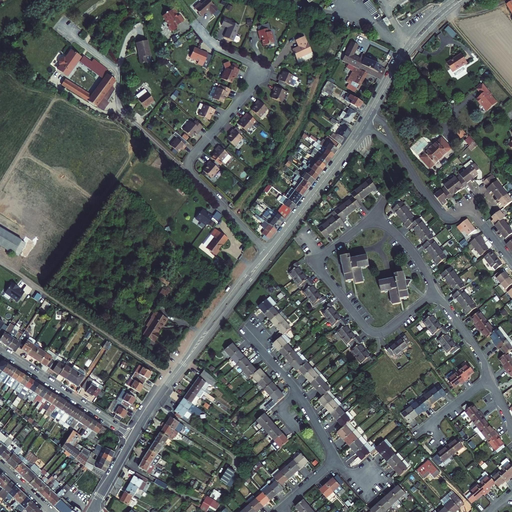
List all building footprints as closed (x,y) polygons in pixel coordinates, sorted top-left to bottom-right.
[(196,4),(191,9),(195,14),(197,16),(198,17),(205,11),(209,15),(214,11),(209,5),(209,6),(204,0),(203,0),(198,5),(196,4)] [(173,15),(170,10),(160,17),(160,19),(166,27),(165,28),(168,33),(174,29),(173,28),(180,23),(176,16),(173,18),(171,16),(173,15)] [(230,23),(222,20),(219,27),(226,30),(222,39),(231,43),(231,42),(234,44),(236,43),(237,41),(236,39),(233,38),(237,28),(230,24),(230,23)] [(256,33),(258,40),(259,40),(260,42),(261,48),(272,45),(267,26),(256,29),(257,33),(256,33)] [(85,32),(76,28),(73,34),(78,37),(78,36),(81,38),(85,32)] [(301,38),(294,42),(297,49),(296,49),(289,52),(296,65),(297,65),(310,59),(310,58),(301,38)] [(143,42),(133,44),(137,65),(143,64),(142,58),(147,57),(143,42)] [(348,43),(339,62),(345,65),(364,74),(377,80),(380,76),(374,73),(354,64),(356,60),(349,57),(355,46),(348,43)] [(206,55),(192,49),(188,59),(197,64),(196,66),(200,68),(201,69),(205,71),(210,58),(206,57),(206,55)] [(58,60),(56,62),(56,65),(57,66),(54,70),(58,72),(65,77),(75,62),(100,80),(108,87),(112,81),(77,55),(76,57),(68,51),(62,60),(60,59),(58,60)] [(466,64),(460,55),(445,64),(453,77),(454,76),(463,71),(461,67),(466,64)] [(356,60),(354,64),(374,73),(380,76),(383,70),(361,60),(357,58),(356,60)] [(364,74),(345,65),(343,69),(350,72),(344,83),(355,89),(364,74)] [(229,69),(227,68),(226,72),(223,71),(218,81),(228,86),(231,80),(232,79),(233,80),(236,73),(234,71),(235,68),(230,66),(229,69)] [(277,78),(275,82),(276,82),(284,86),(287,87),(291,78),(281,74),(279,77),(278,79),(277,78)] [(100,80),(97,84),(106,90),(108,87),(100,80)] [(106,90),(97,84),(88,97),(62,81),(59,86),(93,107),(106,90)] [(331,85),(326,82),(322,88),(320,91),(323,93),(325,90),(327,92),(331,85)] [(475,99),(475,100),(478,104),(479,104),(479,103),(483,107),(482,108),(485,111),(495,103),(491,99),(489,97),(489,95),(485,91),(486,90),(481,84),(475,89),(480,94),(475,99)] [(224,99),(228,92),(219,88),(217,91),(214,90),(214,91),(212,90),(210,90),(207,97),(207,99),(209,100),(209,101),(220,106),(222,100),(223,99),(224,99)] [(284,94),(272,89),(270,92),(272,93),(271,95),(269,100),(279,105),(284,94)] [(148,101),(140,91),(132,98),(140,109),(144,106),(144,105),(148,101)] [(360,103),(346,94),(343,98),(345,99),(343,102),(356,110),(360,103)] [(265,110),(255,102),(253,105),(254,106),(253,107),(249,112),(257,119),(265,110)] [(199,111),(196,117),(206,122),(209,116),(209,115),(211,115),(213,112),(198,105),(195,110),(199,111)] [(342,120),(339,125),(340,126),(348,131),(351,127),(347,124),(354,113),(348,109),(344,115),(341,112),(338,118),(342,120)] [(257,127),(244,115),(239,121),(240,122),(239,123),(236,127),(245,134),(251,127),(254,131),(257,127)] [(200,128),(193,121),(190,124),(188,122),(181,131),(189,138),(193,134),(194,132),(195,134),(200,128)] [(328,132),(325,136),(336,144),(338,141),(341,142),(348,132),(348,131),(340,126),(334,136),(328,132)] [(241,135),(234,129),(232,132),(239,138),(241,135)] [(232,132),(231,131),(228,134),(229,135),(228,136),(224,141),(233,148),(240,139),(239,138),(232,132)] [(185,143),(174,133),(172,136),(174,138),(168,146),(176,153),(180,148),(181,147),(182,149),(184,147),(183,146),(185,143)] [(314,144),(315,144),(330,156),(334,151),(333,149),(336,145),(325,137),(320,144),(319,143),(318,144),(316,142),(314,144)] [(439,138),(417,158),(428,170),(450,149),(439,138)] [(330,156),(315,144),(312,148),(328,160),(330,156)] [(217,147),(214,150),(215,151),(214,153),(209,159),(219,167),(221,164),(220,163),(226,156),(217,147)] [(328,160),(312,148),(311,150),(312,151),(311,153),(325,164),(328,160)] [(308,157),(312,160),(314,161),(322,167),(325,164),(311,153),(309,152),(309,153),(310,154),(308,157)] [(301,160),(299,164),(300,164),(305,168),(315,176),(319,171),(311,165),(310,164),(309,166),(301,160)] [(314,161),(311,165),(319,171),(322,167),(314,161)] [(469,161),(462,167),(465,171),(472,179),(476,176),(474,173),(477,171),(469,161)] [(217,171),(207,162),(205,166),(206,167),(205,168),(201,172),(210,180),(217,171)] [(315,176),(305,168),(301,173),(302,173),(312,181),(315,176)] [(296,177),(300,180),(308,186),(312,181),(302,173),(299,176),(293,171),(291,174),(296,177)] [(465,171),(458,176),(465,184),(469,182),(470,184),(473,181),(472,179),(465,171)] [(491,176),(489,174),(481,181),(482,183),(491,176)] [(458,175),(448,183),(456,193),(459,191),(458,190),(461,188),(462,189),(466,186),(465,184),(458,176),(458,175)] [(482,183),(485,186),(493,179),(491,176),(482,183)] [(293,182),(296,185),(304,191),(307,187),(308,186),(300,180),(296,177),(293,182)] [(501,189),(493,179),(485,186),(487,188),(485,190),(489,194),(490,193),(493,196),(501,189)] [(344,219),(343,218),(354,209),(355,210),(358,207),(356,204),(360,201),(359,200),(370,191),(371,192),(375,189),(367,180),(349,195),(351,198),(333,213),(335,215),(316,230),(324,239),(327,236),(326,236),(338,227),(338,228),(342,224),(340,222),(344,219)] [(456,193),(448,183),(438,190),(439,192),(446,200),(446,201),(451,198),(450,196),(452,194),(453,196),(456,193)] [(304,191),(296,185),(292,191),(300,197),(304,191)] [(501,189),(493,196),(496,200),(494,201),(496,204),(506,196),(501,189)] [(300,197),(292,191),(286,200),(293,206),(300,197)] [(446,200),(439,192),(433,197),(441,207),(445,204),(443,202),(446,200)] [(500,206),(504,210),(511,203),(511,202),(506,196),(496,204),(498,207),(500,206)] [(281,205),(278,209),(286,215),(293,206),(286,200),(284,199),(280,204),(281,205)] [(418,241),(421,245),(419,247),(422,250),(422,249),(431,260),(430,261),(434,265),(443,257),(428,239),(430,237),(416,219),(413,221),(399,202),(389,210),(392,213),(393,213),(402,223),(401,224),(404,228),(406,226),(409,230),(410,229),(419,240),(418,241)] [(264,212),(279,224),(282,220),(274,214),(267,209),(264,212)] [(278,209),(274,214),(282,220),(286,215),(278,209)] [(206,227),(213,218),(210,216),(209,217),(207,215),(207,214),(202,211),(196,220),(196,222),(199,224),(201,223),(206,227)] [(261,216),(277,228),(279,224),(264,212),(261,216)] [(499,213),(494,218),(491,220),(493,222),(491,224),(495,229),(502,222),(505,220),(499,213)] [(259,219),(264,224),(274,231),(277,228),(261,216),(259,219)] [(465,221),(458,227),(467,237),(474,232),(465,221)] [(498,237),(508,229),(502,222),(495,229),(498,233),(496,235),(498,237)] [(264,230),(261,234),(267,241),(274,231),(264,224),(261,228),(264,230)] [(511,236),(511,234),(508,229),(498,237),(500,240),(502,239),(505,242),(511,238),(511,236)] [(20,242),(0,230),(0,249),(11,256),(19,243),(20,242)] [(206,249),(215,256),(219,251),(218,250),(221,246),(221,247),(227,239),(215,230),(210,236),(214,239),(206,249)] [(210,236),(202,247),(206,249),(214,239),(210,236)] [(478,237),(469,244),(479,257),(487,251),(480,242),(481,241),(478,237)] [(19,243),(11,256),(16,258),(24,245),(19,243)] [(491,253),(483,260),(493,273),(501,267),(491,253)] [(346,256),(337,258),(342,283),(351,281),(352,285),(360,283),(357,269),(366,267),(363,257),(346,260),(346,256)] [(318,299),(309,287),(310,286),(305,279),(304,280),(294,268),(295,267),(293,264),(285,270),(287,274),(285,276),(295,288),(297,286),(302,292),(299,294),(309,306),(312,304),(314,307),(322,301),(319,298),(318,299)] [(450,289),(449,290),(452,294),(449,296),(452,299),(453,299),(461,310),(461,311),(463,314),(473,307),(458,289),(461,286),(446,267),(437,275),(440,278),(441,278),(450,289)] [(401,281),(400,273),(392,275),(392,279),(376,283),(378,293),(387,291),(389,305),(398,304),(397,300),(405,298),(403,288),(402,285),(406,284),(408,281),(405,280),(401,281)] [(500,273),(493,278),(500,286),(508,280),(503,274),(502,275),(500,273)] [(162,281),(167,285),(171,280),(165,276),(162,281)] [(511,285),(511,284),(508,280),(500,286),(507,295),(511,290),(511,287),(511,286),(511,285)] [(17,288),(11,284),(4,294),(17,303),(23,294),(20,291),(19,292),(16,290),(17,288)] [(165,290),(162,288),(157,297),(164,300),(171,289),(167,287),(165,290)] [(44,301),(39,310),(44,313),(48,304),(44,301)] [(256,309),(263,316),(270,309),(263,302),(256,309)] [(319,315),(329,327),(332,325),(337,331),(334,333),(343,345),(346,343),(351,349),(348,351),(358,364),(361,362),(364,365),(371,359),(369,356),(368,357),(358,344),(359,343),(354,337),(353,338),(343,326),(344,325),(339,319),(338,320),(328,307),(329,307),(327,304),(319,309),(322,313),(319,315)] [(270,309),(263,316),(269,323),(276,316),(270,309)] [(154,342),(159,334),(158,333),(163,325),(164,326),(168,319),(155,311),(151,318),(152,318),(146,326),(148,328),(143,335),(154,342)] [(454,345),(444,333),(445,332),(440,326),(439,327),(430,315),(431,314),(428,311),(420,317),(423,320),(420,322),(430,335),(433,333),(437,338),(434,341),(444,353),(447,351),(449,354),(457,347),(455,345),(454,345)] [(476,329),(485,322),(477,312),(469,318),(474,325),(473,326),(476,329)] [(276,316),(269,323),(275,329),(282,323),(285,320),(279,313),(276,316)] [(488,336),(493,332),(485,322),(476,329),(478,332),(479,331),(485,338),(488,336)] [(275,329),(281,336),(288,330),(282,323),(275,329)] [(0,336),(0,343),(2,345),(12,330),(14,327),(9,324),(6,328),(3,333),(0,336)] [(2,345),(7,348),(17,332),(18,330),(14,327),(12,330),(2,345)] [(498,327),(496,329),(504,339),(506,337),(498,327)] [(504,339),(496,329),(493,332),(488,336),(494,342),(492,343),(495,346),(504,339)] [(17,332),(7,348),(11,351),(18,341),(21,336),(21,335),(17,332)] [(400,337),(388,347),(387,346),(384,348),(390,356),(393,354),(395,357),(407,347),(405,344),(408,341),(402,334),(399,336),(400,337)] [(21,336),(18,341),(21,343),(18,348),(26,354),(32,345),(33,344),(21,336)] [(511,343),(506,337),(504,339),(495,346),(497,349),(498,348),(504,355),(506,354),(511,348),(511,343)] [(271,345),(277,352),(284,345),(278,339),(271,345)] [(21,343),(18,341),(11,351),(14,353),(18,348),(21,343)] [(26,354),(33,358),(39,350),(32,345),(26,354)] [(284,345),(277,352),(283,359),(290,352),(284,345)] [(224,353),(231,360),(239,353),(232,346),(224,353)] [(290,352),(283,359),(289,366),(296,359),(293,355),(297,352),(294,349),(290,352)] [(39,350),(33,358),(39,362),(45,354),(39,350)] [(45,354),(39,362),(48,369),(54,360),(56,356),(47,350),(45,354)] [(231,360),(237,367),(245,360),(239,353),(231,360)] [(504,355),(498,360),(504,366),(502,367),(505,371),(511,364),(511,361),(506,354),(504,355)] [(54,360),(48,369),(58,375),(64,366),(64,365),(66,363),(56,356),(54,360)] [(296,359),(289,366),(295,372),(296,371),(304,364),(306,363),(300,356),(296,359)] [(237,367),(243,374),(251,367),(245,360),(237,367)] [(1,381),(4,377),(11,366),(7,363),(0,373),(0,381),(0,382),(1,381)] [(296,371),(302,378),(310,371),(304,364),(296,371)] [(465,364),(456,372),(463,381),(466,379),(465,378),(471,372),(465,364)] [(64,366),(58,375),(64,379),(71,370),(64,365),(64,366)] [(4,377),(9,380),(16,369),(11,366),(4,377)] [(71,370),(64,379),(71,383),(77,373),(76,372),(78,369),(73,366),(71,370)] [(140,367),(135,376),(145,383),(147,380),(148,381),(153,375),(140,367)] [(251,367),(243,374),(249,381),(252,378),(257,374),(251,367)] [(5,385),(10,388),(20,372),(16,369),(9,380),(6,384),(5,385)] [(212,377),(204,371),(202,374),(215,383),(216,381),(212,377)] [(252,378),(258,385),(265,378),(259,371),(257,374),(252,378)] [(310,371),(302,378),(309,384),(316,378),(310,371)] [(14,391),(24,375),(20,372),(10,388),(14,391)] [(460,384),(463,381),(456,372),(451,375),(449,372),(443,377),(452,388),(458,383),(460,384)] [(83,376),(77,373),(71,383),(77,387),(84,377),(83,376)] [(215,383),(202,374),(195,385),(201,390),(207,381),(213,385),(215,383)] [(29,378),(24,375),(14,391),(19,394),(29,378)] [(319,375),(316,378),(322,384),(325,382),(319,375)] [(128,387),(140,394),(144,387),(142,386),(145,383),(135,376),(128,387)] [(19,394),(23,397),(33,381),(29,378),(19,394)] [(93,396),(97,398),(101,391),(103,388),(89,378),(82,389),(86,391),(85,393),(92,397),(93,396)] [(265,378),(258,385),(264,392),(271,385),(265,378)] [(316,378),(309,384),(315,391),(322,384),(316,378)] [(23,397),(28,399),(38,384),(33,381),(23,397)] [(38,384),(28,399),(32,402),(33,401),(37,396),(43,387),(38,384)] [(322,384),(315,391),(321,398),(324,395),(327,392),(328,391),(322,384)] [(201,390),(195,385),(190,392),(197,397),(201,390)] [(271,385),(264,392),(270,398),(278,391),(271,385)] [(428,393),(435,401),(440,397),(441,398),(444,395),(437,385),(428,393)] [(43,387),(37,396),(41,399),(47,390),(43,387)] [(37,405),(41,408),(52,393),(47,390),(41,399),(38,404),(37,405)] [(278,391),(270,398),(273,402),(264,409),(267,412),(284,398),(278,391)] [(184,400),(191,405),(195,407),(198,403),(198,402),(200,399),(197,397),(190,392),(184,400)] [(327,392),(324,395),(331,402),(333,399),(327,392)] [(52,393),(41,408),(46,411),(56,396),(52,393)] [(136,401),(124,393),(118,402),(128,409),(130,406),(131,407),(136,401)] [(428,393),(419,400),(426,409),(429,407),(429,406),(435,401),(428,393)] [(317,402),(323,409),(331,402),(324,395),(321,398),(317,402)] [(51,412),(54,409),(61,399),(56,396),(46,411),(50,414),(51,412)] [(54,409),(58,412),(65,402),(61,399),(54,409)] [(118,402),(114,400),(106,413),(110,415),(112,412),(111,412),(118,402)] [(191,405),(184,400),(180,406),(188,411),(195,416),(199,410),(195,407),(191,405)] [(406,404),(409,408),(416,416),(421,412),(422,413),(426,409),(419,400),(413,404),(411,401),(406,404)] [(55,417),(60,420),(70,405),(65,402),(58,412),(56,416),(55,417)] [(128,409),(118,402),(111,412),(112,412),(115,415),(113,418),(119,422),(122,419),(123,420),(127,413),(126,412),(128,409)] [(323,409),(328,415),(336,408),(331,402),(323,409)] [(70,405),(60,420),(64,423),(74,408),(70,405)] [(183,418),(188,411),(180,406),(175,413),(177,414),(175,417),(180,420),(182,417),(183,418)] [(468,409),(464,413),(463,414),(460,416),(463,420),(468,417),(472,422),(481,415),(479,412),(477,413),(472,407),(468,409)] [(69,426),(70,424),(73,419),(79,411),(74,408),(64,423),(69,426)] [(342,415),(336,408),(328,415),(335,422),(342,415)] [(409,408),(399,416),(407,425),(411,422),(410,421),(416,416),(409,408)] [(73,419),(78,422),(83,413),(79,411),(73,419)] [(345,412),(342,415),(335,422),(341,428),(347,423),(351,419),(345,412)] [(83,413),(78,422),(76,424),(79,426),(80,424),(82,425),(88,417),(83,413)] [(481,415),(472,422),(477,428),(473,431),(476,434),(477,434),(480,432),(488,426),(482,419),(484,418),(481,415)] [(23,418),(20,416),(0,439),(0,440),(2,442),(7,436),(23,418)] [(255,423),(261,430),(269,423),(263,416),(255,423)] [(88,417),(82,425),(80,428),(85,430),(92,419),(88,417)] [(92,419),(85,430),(90,433),(97,423),(92,419)] [(170,419),(166,426),(175,432),(179,434),(183,427),(170,419)] [(101,426),(102,426),(97,423),(90,433),(87,437),(86,439),(91,441),(97,432),(101,426)] [(269,423),(261,430),(267,436),(275,429),(269,423)] [(336,433),(342,440),(350,434),(354,430),(347,423),(341,428),(336,433)] [(175,432),(166,426),(163,425),(161,428),(164,430),(161,435),(168,439),(170,440),(175,432)] [(197,430),(190,425),(188,430),(195,434),(197,430)] [(106,429),(101,426),(97,432),(102,435),(106,429)] [(495,432),(493,433),(488,426),(480,432),(488,442),(497,434),(495,432)] [(275,429),(267,436),(273,443),(281,436),(275,429)] [(342,440),(348,447),(359,437),(360,437),(354,430),(350,434),(342,440)] [(61,448),(80,463),(84,466),(101,479),(105,472),(93,465),(91,464),(89,463),(91,458),(92,454),(91,453),(76,444),(81,436),(76,434),(72,431),(61,448)] [(500,438),(497,434),(488,442),(496,452),(504,446),(499,439),(500,438)] [(168,439),(161,435),(156,442),(164,447),(168,439)] [(6,449),(13,442),(12,441),(7,436),(2,442),(1,444),(0,444),(0,457),(2,459),(9,452),(6,449)] [(270,445),(276,452),(281,449),(288,443),(281,436),(273,443),(270,445)] [(359,437),(348,447),(354,454),(365,444),(359,437)] [(385,439),(382,442),(388,449),(391,446),(385,439)] [(457,440),(450,445),(449,444),(446,447),(453,456),(463,448),(457,440)] [(156,442),(151,451),(158,455),(164,447),(156,442)] [(382,442),(374,449),(380,456),(388,449),(382,442)] [(2,459),(5,462),(15,452),(14,451),(18,447),(16,444),(12,448),(11,450),(9,452),(2,459)] [(366,444),(365,444),(354,454),(360,461),(372,451),(366,444)] [(97,450),(98,450),(111,458),(114,453),(108,449),(99,445),(97,450)] [(15,452),(5,462),(14,470),(21,462),(21,461),(16,456),(22,450),(18,447),(14,451),(15,452)] [(449,459),(453,456),(446,447),(442,449),(444,451),(432,460),(439,467),(443,464),(449,459)] [(380,456),(386,462),(394,455),(388,449),(380,456)] [(111,458),(98,450),(95,455),(97,457),(109,463),(111,458)] [(151,451),(145,460),(157,467),(162,458),(158,455),(151,451)] [(394,455),(386,462),(392,469),(400,462),(403,460),(397,453),(394,455)] [(301,456),(293,463),(300,471),(308,464),(301,456)] [(97,457),(95,461),(107,467),(109,463),(97,457)] [(435,479),(441,473),(429,459),(417,470),(424,479),(430,474),(435,479)] [(157,467),(145,460),(140,469),(151,476),(157,467)] [(502,466),(503,468),(504,470),(501,472),(509,481),(511,478),(511,477),(511,476),(511,465),(507,460),(502,465),(502,466)] [(95,461),(93,465),(105,472),(107,467),(95,461)] [(18,474),(25,466),(21,462),(14,470),(18,474)] [(400,462),(392,469),(399,477),(407,470),(400,462)] [(293,463),(287,469),(294,477),(300,471),(293,463)] [(28,469),(25,466),(18,474),(21,477),(28,469)] [(237,472),(231,468),(223,481),(230,485),(237,472)] [(21,477),(28,484),(35,476),(28,469),(21,477)] [(294,477),(287,469),(280,475),(287,483),(294,477)] [(145,479),(132,472),(126,482),(136,487),(139,489),(145,479)] [(274,481),(280,475),(277,472),(271,478),(274,481)] [(506,483),(509,481),(501,472),(492,480),(496,485),(498,488),(505,482),(506,483)] [(0,487),(2,489),(10,481),(2,474),(0,475),(0,487)] [(35,476),(28,484),(33,488),(44,476),(41,474),(39,476),(37,474),(35,476)] [(287,483),(280,475),(274,481),(280,489),(287,483)] [(33,488),(37,492),(44,485),(42,483),(46,478),(44,476),(33,488)] [(480,486),(487,494),(490,492),(489,491),(496,485),(492,480),(489,477),(480,486)] [(156,479),(154,484),(164,489),(166,485),(156,479)] [(0,501),(2,503),(7,493),(8,492),(14,486),(10,481),(2,489),(0,491),(0,501)] [(283,491),(280,489),(274,481),(273,481),(272,481),(270,482),(270,484),(267,487),(276,497),(283,491)] [(44,485),(37,492),(40,495),(52,484),(50,482),(46,486),(44,485)] [(126,482),(121,491),(129,495),(131,496),(136,487),(126,482)] [(333,482),(326,488),(335,498),(341,493),(339,490),(340,489),(339,488),(335,484),(333,482)] [(52,484),(40,495),(44,499),(51,492),(50,490),(54,486),(52,484)] [(7,493),(12,498),(19,490),(14,486),(8,492),(7,493)] [(468,501),(472,505),(476,501),(477,502),(483,496),(484,497),(487,494),(480,486),(470,494),(472,497),(468,501)] [(276,497),(267,487),(260,494),(263,496),(269,504),(276,497)] [(335,498),(326,488),(319,494),(328,504),(335,498)] [(399,503),(406,497),(399,488),(392,495),(399,503)] [(51,492),(44,499),(48,503),(60,491),(58,489),(56,491),(53,490),(51,492)] [(12,498),(16,501),(23,494),(19,490),(12,498)] [(48,503),(53,507),(59,500),(59,499),(58,498),(62,493),(60,491),(48,503)] [(129,499),(128,498),(129,495),(121,491),(116,499),(126,504),(129,499)] [(460,510),(464,506),(452,492),(440,503),(446,510),(448,511),(459,511),(460,511),(460,510)] [(16,501),(19,504),(26,497),(23,494),(16,501)] [(399,503),(392,495),(385,500),(393,509),(395,511),(401,505),(399,503)] [(263,496),(256,503),(263,510),(269,504),(263,496)] [(26,497),(19,504),(25,509),(30,500),(26,497)] [(202,510),(205,511),(209,511),(212,507),(217,510),(222,504),(209,497),(202,510)] [(24,510),(26,511),(27,511),(34,504),(31,501),(30,500),(25,509),(24,510)] [(82,511),(84,509),(81,507),(83,504),(79,501),(71,511),(59,500),(53,507),(58,511),(82,511)] [(260,511),(263,510),(256,503),(254,500),(247,506),(250,509),(252,511),(260,511)] [(385,500),(379,507),(383,511),(388,511),(393,509),(385,500)]
